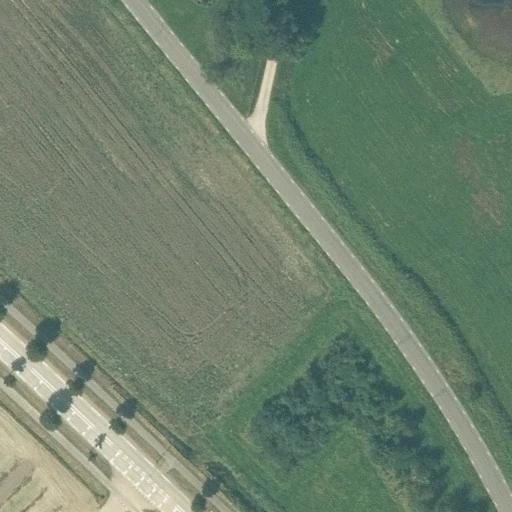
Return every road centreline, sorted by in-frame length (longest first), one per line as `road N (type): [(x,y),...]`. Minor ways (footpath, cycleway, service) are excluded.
road 1 (tertiary): [(511,510),(405,319),(255,150),(137,0)]
road 2 (secondary): [(148,479),(0,342)]
road 3 (track): [(255,150),(287,0)]
